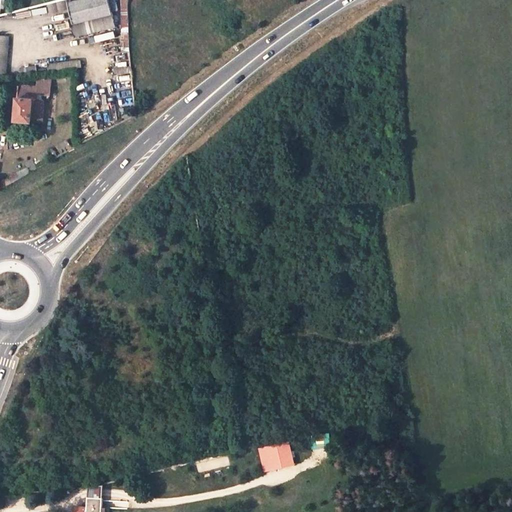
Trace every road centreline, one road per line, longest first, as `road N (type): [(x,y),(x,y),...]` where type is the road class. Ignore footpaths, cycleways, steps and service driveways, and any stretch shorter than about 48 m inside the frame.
road 1 (trunk): [(48,283),(155,155),(292,29)]
road 2 (trunk): [(292,29),(213,82),(55,237),(26,252)]
